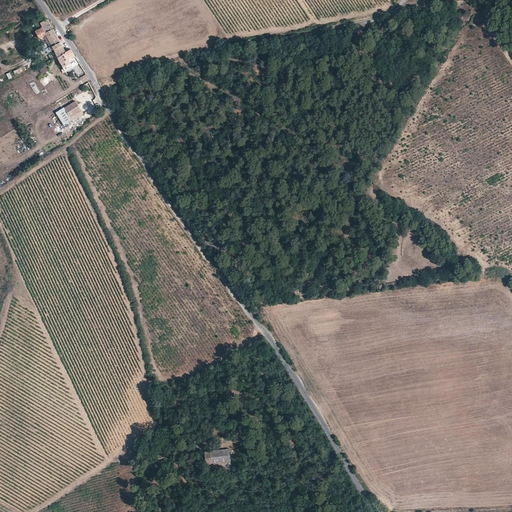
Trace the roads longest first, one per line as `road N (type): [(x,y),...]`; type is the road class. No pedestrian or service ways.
road 1 (unclassified): [(374,511),(307,390),(39,0)]
road 2 (track): [(454,0),(154,59),(100,93)]
